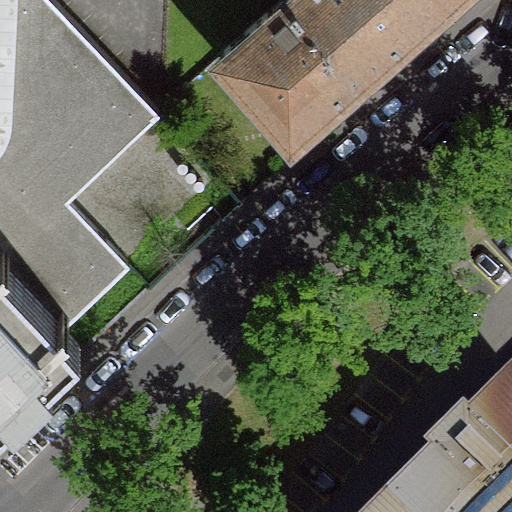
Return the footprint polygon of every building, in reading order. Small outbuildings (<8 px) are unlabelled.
[(0,248),(67,319),(131,261),(69,194),(161,111),(58,0),(1,0),(0,1),(0,248)] [(428,0),(282,0),(224,52),(286,122),(428,0)] [(67,319),(0,248),(0,411),(82,335),(67,319)] [(511,406),(511,383),(500,396),(511,406)] [(511,511),(511,414),(414,511),(511,511)]
